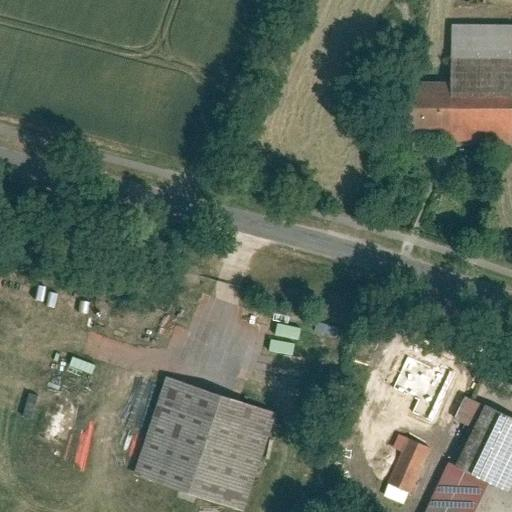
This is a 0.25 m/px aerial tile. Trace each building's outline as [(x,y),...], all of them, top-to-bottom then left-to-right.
[(511,24),(448,23),(447,81),(401,80),(400,134),(511,136),(511,24)] [(347,334),(325,330),(321,351),(343,355),(347,334)] [(511,413),(430,375),(378,487),(407,500),(433,443),(454,453),(444,473),(430,467),(421,487),(434,493),(424,511),(476,511),(488,487),(511,497),(511,413)] [(277,413),(167,377),(135,475),(245,511),(277,413)] [(51,409),(42,431),(54,436),(63,415),(51,409)]
